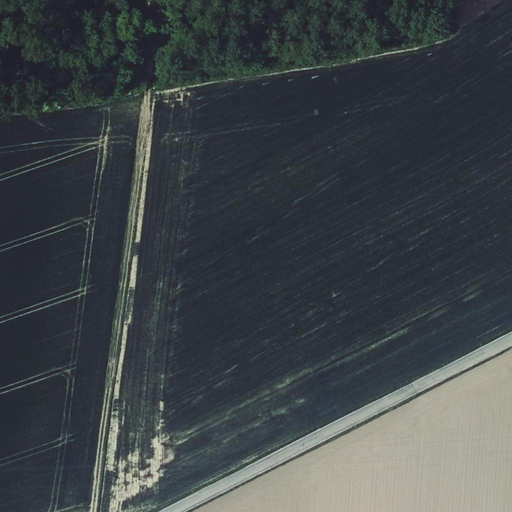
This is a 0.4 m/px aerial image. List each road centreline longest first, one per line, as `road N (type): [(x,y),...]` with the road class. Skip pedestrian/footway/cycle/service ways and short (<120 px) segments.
road 1 (track): [(96,511),(152,107)]
road 2 (unclassified): [(171,511),(511,338)]
